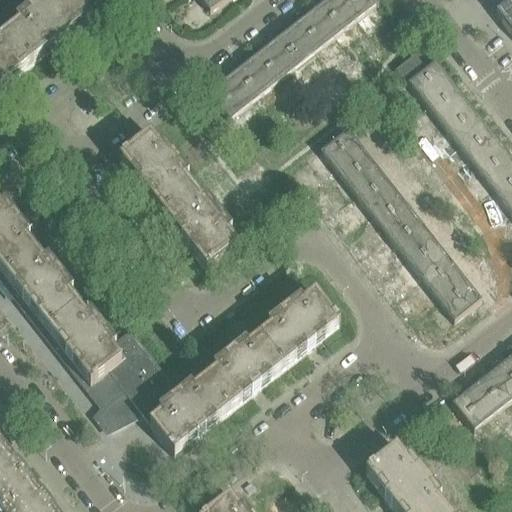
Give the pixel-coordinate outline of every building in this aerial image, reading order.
[(94,18),(91,14),(96,11),(87,0),(58,0),(57,0),(50,0),(16,27),(19,31),(8,40),(32,70),(94,22),(95,22),(93,19),(94,18)] [(209,18),(231,0),(196,0),(209,15),(208,16),(209,18)] [(378,10),(370,0),(335,0),(335,1),(355,26),(376,10),(377,11),(378,10)] [(355,26),(335,1),(314,17),(327,35),(334,43),(355,26)] [(511,6),(511,7),(496,19),(510,38),(511,40),(511,6)] [(334,43),(327,35),(314,17),(294,33),(314,58),(334,43)] [(314,58),(294,33),(273,49),(293,75),(314,58)] [(0,95),(32,70),(8,40),(0,46),(0,95)] [(293,75),(273,49),(251,66),(272,92),(293,75)] [(407,89),(425,75),(414,61),(396,75),(407,89)] [(346,63),(333,73),(343,85),(356,74),(346,63)] [(272,92),(251,66),(230,83),(251,108),(272,92)] [(451,90),(447,85),(435,70),(436,69),(435,68),(425,76),(425,75),(407,89),(424,111),(451,90)] [(251,108),(230,83),(209,99),(209,98),(207,99),(229,127),(231,126),(230,125),(251,108)] [(441,132),(467,111),(451,90),(424,111),(441,132)] [(484,132),(480,127),(467,111),(441,132),(452,145),(441,153),(448,162),(458,153),(484,132)] [(474,173),(500,153),(484,132),(458,153),(474,173)] [(364,159),(360,154),(348,139),(349,138),(348,137),(320,159),(321,160),(322,159),(338,179),(364,159)] [(188,183),(171,161),(163,151),(159,155),(149,142),(126,161),(125,161),(121,164),(118,167),(119,168),(120,167),(163,222),(194,198),(184,186),(188,183)] [(511,178),(511,167),(500,153),(474,173),(484,186),(476,193),(480,199),(489,192),(492,195),(511,178)] [(380,180),(376,175),(364,159),(338,179),(354,200),(380,180)] [(435,170),(429,163),(422,169),(428,177),(435,170)] [(443,179),(437,172),(431,178),(437,184),(443,179)] [(511,212),(511,178),(492,195),(508,216),(511,212)] [(397,201),(393,196),(380,180),(354,200),(371,221),(397,201)] [(231,237),(214,216),(206,206),(202,209),(194,198),(163,222),(205,276),(205,277),(205,278),(208,275),(209,275),(213,272),(237,253),(227,241),(231,237)] [(413,222),(409,217),(397,201),(371,221),(388,242),(413,222)] [(464,203),(458,209),(464,217),(471,212),(464,203)] [(0,278),(4,283),(38,255),(0,206),(0,278)] [(430,243),(424,235),(413,222),(388,242),(404,264),(430,243)] [(487,232),(480,223),(472,229),(480,238),(487,232)] [(446,264),(443,260),(430,243),(404,264),(421,285),(446,264)] [(46,337),(81,310),(38,255),(4,283),(46,337)] [(463,286),(459,281),(446,264),(421,285),(438,306),(463,286)] [(382,279),(372,267),(367,271),(377,284),(382,279)] [(454,328),(481,306),(480,305),(479,306),(463,286),(438,306),(454,326),(452,327),(454,328)] [(284,375),(338,332),(338,333),(339,332),(337,329),(334,324),(333,325),(315,300),(303,310),(300,306),(268,331),(271,335),(260,344),(284,375)] [(406,317),(412,312),(404,301),(398,306),(406,317)] [(114,352),(81,310),(46,337),(106,413),(100,420),(111,434),(142,419),(148,427),(179,403),(178,402),(130,340),(114,352)] [(129,339),(123,333),(116,338),(121,345),(129,339)] [(228,418),(284,375),(260,344),(248,354),(244,350),(213,374),(216,378),(204,387),(228,418)] [(511,363),(494,377),(511,399),(511,363)] [(511,405),(511,399),(494,377),(473,394),(493,420),(511,405)] [(174,461),(228,418),(204,387),(193,397),(190,393),(178,402),(179,403),(148,427),(147,428),(168,455),(171,459),(174,462),(175,462),(174,461)] [(493,420),(473,394),(454,409),(453,408),(451,409),(473,437),(475,436),(474,435),(493,420)] [(0,499),(23,481),(0,451),(0,499)] [(440,504),(409,464),(405,467),(396,455),(372,474),(367,477),(368,477),(364,480),(365,481),(366,480),(390,511),(440,511),(436,507),(440,504)] [(47,511),(23,481),(0,499),(0,511),(47,511)] [(240,511),(233,503),(229,506),(229,505),(220,511),(240,511)]
